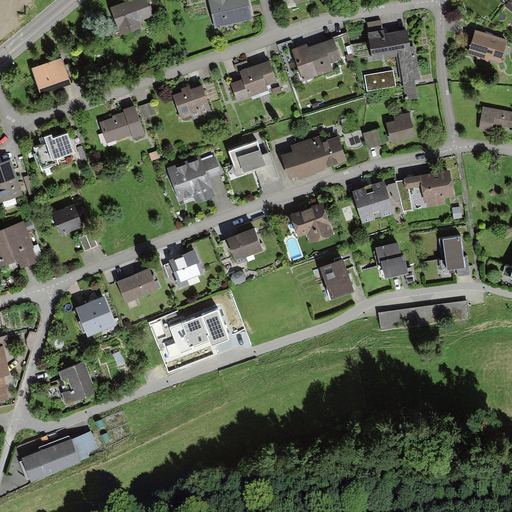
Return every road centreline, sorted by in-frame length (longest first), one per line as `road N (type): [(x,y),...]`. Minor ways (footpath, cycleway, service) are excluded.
road 1 (residential): [(52,287),(17,409),(44,426),(324,327),(378,297),(454,286),(511,295)]
road 2 (residential): [(437,2),(343,13),(26,122),(0,105)]
road 3 (residential): [(52,287),(246,210),(452,146)]
road 4 (residential): [(437,2),(452,146)]
